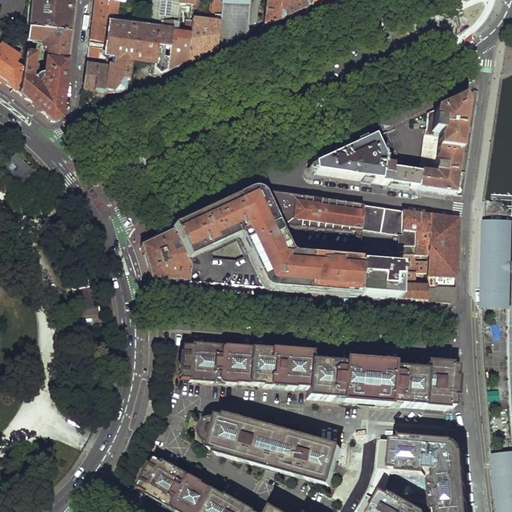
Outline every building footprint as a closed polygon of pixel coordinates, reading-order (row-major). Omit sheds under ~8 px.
[(30,0),(28,30),(70,35),(74,0),(30,0)] [(93,0),(92,16),(87,59),(102,61),(103,57),(109,1),(105,0),(93,0)] [(151,0),(150,14),(149,22),(164,23),(172,23),(171,35),(176,35),(177,29),(179,4),(179,0),(151,0)] [(222,0),(223,1),(217,50),(232,43),(248,36),(250,0),(222,0)] [(266,0),(263,24),(267,27),(289,17),(310,7),(309,0),(266,0)] [(202,57),(217,50),(223,1),(216,1),(214,15),(193,13),(188,64),(202,57)] [(171,35),(166,74),(176,69),(188,64),(193,13),(193,12),(190,12),(189,20),(185,21),(184,30),(177,29),(176,35),(171,35)] [(107,58),(107,59),(128,61),(128,62),(153,65),(153,72),(158,77),(166,74),(171,35),(172,23),(164,23),(162,34),(116,27),(111,27),(107,58)] [(70,35),(28,30),(27,41),(42,43),(43,46),(45,48),(47,50),(46,62),(66,65),(68,50),(70,35)] [(0,47),(0,81),(4,84),(19,94),(21,91),(23,71),(15,65),(19,59),(1,46),(0,47)] [(28,56),(25,58),(23,71),(21,91),(19,94),(37,110),(52,122),(59,119),(66,65),(46,62),(45,75),(42,75),(35,79),(33,79),(33,75),(35,73),(36,69),(34,66),(35,61),(35,59),(32,56),(28,56)] [(84,79),(82,91),(94,92),(97,97),(102,97),(106,93),(117,95),(124,92),(128,62),(128,61),(107,59),(107,58),(103,57),(102,61),(106,64),(106,68),(86,66),(84,79)] [(427,114),(419,173),(416,190),(461,197),(468,147),(476,93),(475,92),(461,98),(427,114)] [(344,153),(313,167),(314,175),(377,185),(381,162),(381,156),(395,149),(386,133),(344,153)] [(395,149),(381,156),(381,162),(392,164),(395,165),(397,163),(397,154),(395,149)] [(1,167),(22,188),(37,173),(16,152),(1,167)] [(381,162),(377,185),(398,188),(416,190),(419,173),(392,168),(392,164),(381,162)] [(208,285),(242,287),(265,289),(313,293),(358,296),(359,265),(361,233),(363,207),(283,195),(260,192),(245,199),(217,212),(183,227),(172,232),(191,267),(189,283),(208,285)] [(380,209),(363,207),(361,233),(401,239),(400,257),(414,257),(414,234),(401,233),(402,212),(380,209)] [(428,262),(429,216),(415,214),(402,212),(401,233),(414,234),(414,257),(422,258),(422,261),(428,262)] [(429,216),(428,262),(428,267),(427,276),(435,277),(455,279),(458,221),(442,218),(429,216)] [(510,221),(485,220),(482,303),(507,304),(510,221)] [(141,247),(149,274),(148,274),(150,281),(174,282),(189,283),(191,267),(172,232),(158,239),(141,247)] [(399,270),(399,300),(411,301),(427,302),(427,286),(411,285),(411,273),(412,273),(412,264),(400,264),(399,270)] [(359,265),(358,296),(377,298),(399,300),(399,270),(359,265)] [(86,312),(80,283),(89,281),(88,276),(71,279),(79,319),(96,316),(95,310),(86,312)] [(427,276),(427,286),(427,302),(449,304),(451,304),(454,301),(455,288),(437,287),(434,287),(434,284),(435,277),(427,276)] [(95,310),(89,281),(80,283),(86,312),(95,310)] [(215,348),(191,345),(191,348),(182,347),(181,356),(180,356),(179,359),(180,359),(179,373),(180,373),(179,381),(187,381),(187,383),(210,385),(210,383),(222,384),(222,386),(232,387),(232,385),(261,388),(261,389),(271,390),(271,389),(292,391),(292,390),(306,392),(305,400),(340,403),(340,405),(364,407),(388,409),(388,406),(446,411),(446,408),(453,409),(454,399),(455,399),(457,380),(456,379),(457,369),(449,369),(449,366),(438,365),(426,364),(425,373),(401,371),(401,369),(391,368),(391,366),(383,366),(368,364),(355,363),(344,362),(344,365),(334,364),(334,366),(309,364),(310,356),(295,355),(215,348)] [(217,456),(243,463),(251,465),(253,461),(297,474),(296,478),(309,481),(330,488),(341,449),(306,440),(305,444),(261,431),(261,427),(227,417),(226,419),(219,417),(217,422),(210,422),(206,423),(203,426),(202,430),(201,434),(201,438),(203,441),(205,444),(209,446),(211,447),(210,451),(218,453),(217,456)] [(358,511),(468,511),(465,471),(463,471),(463,460),(464,460),(463,455),(461,455),(460,452),(456,448),(453,446),(453,444),(437,443),(403,442),(402,443),(394,443),(394,444),(380,442),(379,462),(375,477),(375,480),(372,488),(358,511)] [(496,511),(511,511),(511,453),(491,456),(496,511)] [(277,511),(275,511),(273,511),(254,511),(249,509),(247,510),(238,505),(238,504),(230,498),(229,499),(206,486),(206,485),(198,480),(196,481),(186,475),(185,473),(165,462),(163,463),(156,459),(152,466),(150,466),(149,468),(150,469),(145,478),(144,478),(142,480),(143,481),(139,489),(147,493),(146,494),(177,511),(277,511)]
